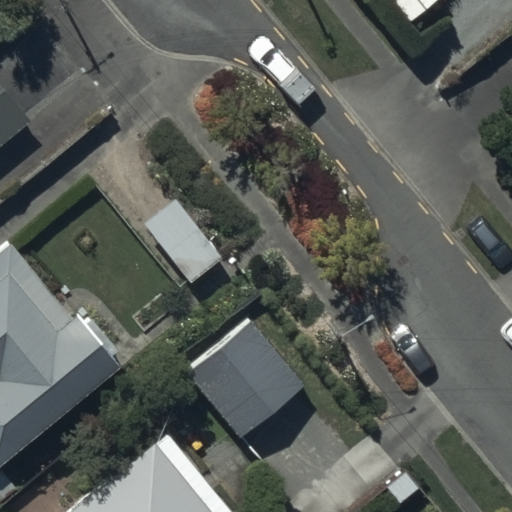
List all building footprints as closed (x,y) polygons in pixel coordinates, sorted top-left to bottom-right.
[(0,136),(27,114),(0,82),(0,136)] [(172,190),(140,215),(188,277),(221,252),(172,190)] [(0,449),(113,355),(71,304),(66,307),(6,235),(0,240),(0,449)] [(308,381),(245,311),(181,368),(243,438),(308,381)] [(55,511),(53,511),(234,511),(164,426),(139,446),(135,442),(53,509),(55,511)]
